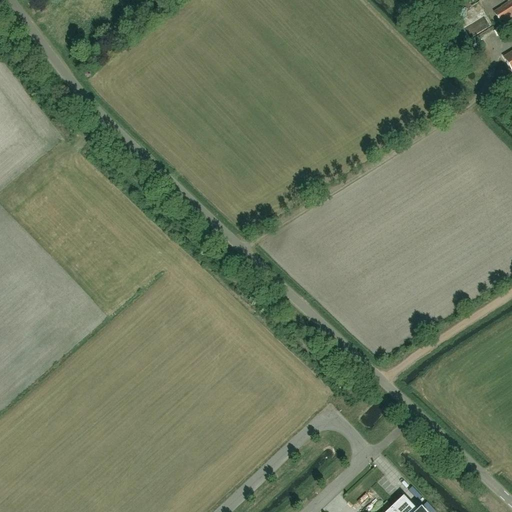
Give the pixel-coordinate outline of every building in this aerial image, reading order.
[(84,0),(93,10),(105,0),(84,0)] [(501,24),(511,17),(511,0),(510,0),(501,6),(501,7),(493,12),(501,24)] [(490,26),(485,16),(487,15),(481,5),(463,15),(474,34),(490,26)] [(511,52),(503,58),(511,71),(511,52)] [(340,444),(345,463),(350,462),(346,443),(340,444)] [(335,478),(342,471),(338,467),(331,474),(335,478)] [(406,480),(403,483),(412,494),(415,492),(406,480)] [(355,492),(359,497),(368,489),(363,484),(355,492)] [(370,508),(373,503),(371,501),(375,496),(370,492),(362,502),(370,508)] [(417,511),(403,497),(386,511),(417,511)]
